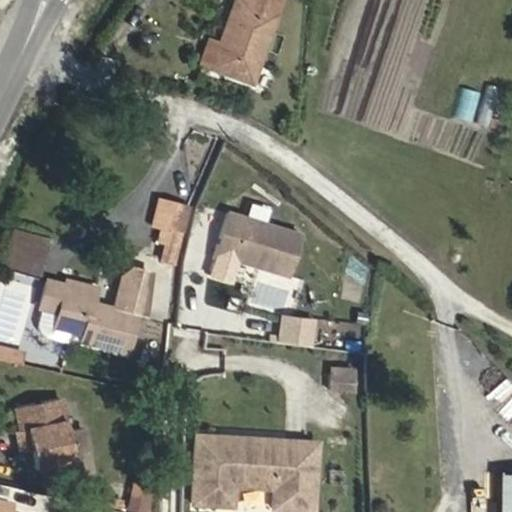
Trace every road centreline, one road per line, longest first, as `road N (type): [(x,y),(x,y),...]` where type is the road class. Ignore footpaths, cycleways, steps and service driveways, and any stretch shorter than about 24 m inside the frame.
road 1 (residential): [(511,311),(446,275),(274,137),(23,58)]
road 2 (unknown): [(446,275),(478,411),(483,511)]
